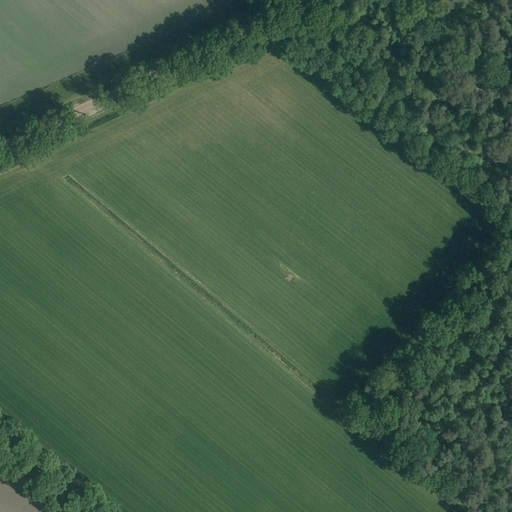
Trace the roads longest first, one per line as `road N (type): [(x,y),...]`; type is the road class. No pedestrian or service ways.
road 1 (track): [(0,147),(250,30),(280,0)]
road 2 (unclassified): [(100,511),(0,427)]
